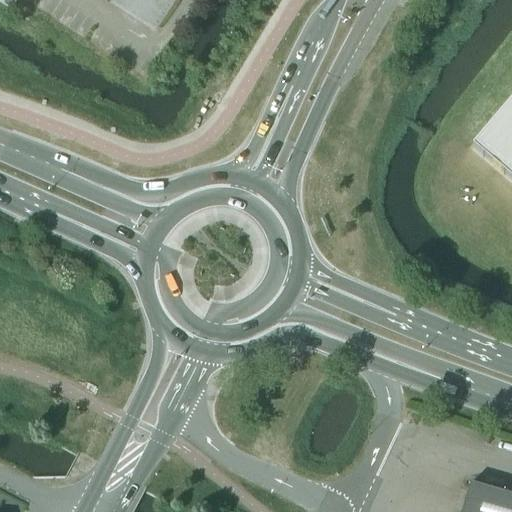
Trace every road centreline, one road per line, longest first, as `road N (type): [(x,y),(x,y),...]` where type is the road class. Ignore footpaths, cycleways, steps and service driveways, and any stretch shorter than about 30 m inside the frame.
road 1 (secondary): [(289,215),(289,177),(375,0)]
road 2 (secondary): [(161,326),(156,367),(90,496),(92,511)]
road 3 (unclassified): [(331,511),(219,453),(170,417)]
road 4 (secondary): [(212,354),(295,336),(384,359)]
road 5 (secondary): [(224,175),(152,196),(65,173)]
road 6 (secondary): [(384,359),(511,404)]
road 7 (secondary): [(511,364),(389,314)]
road 8 (secondary): [(267,321),(299,316),(384,359)]
road 9 (secondary): [(176,213),(133,212),(65,173)]
